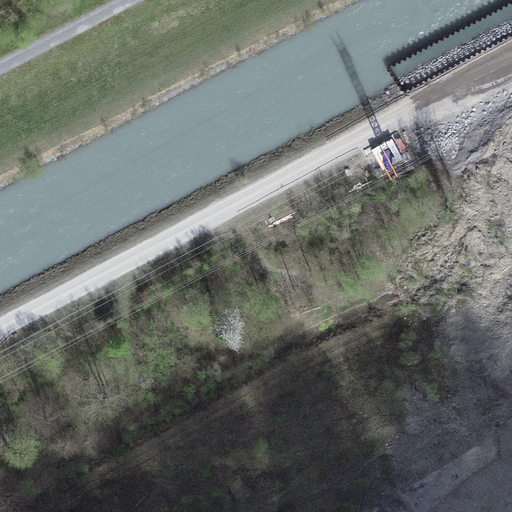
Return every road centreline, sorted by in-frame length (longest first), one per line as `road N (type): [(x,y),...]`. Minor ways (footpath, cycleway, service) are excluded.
road 1 (track): [(0,66),(126,0)]
road 2 (track): [(511,266),(397,327)]
